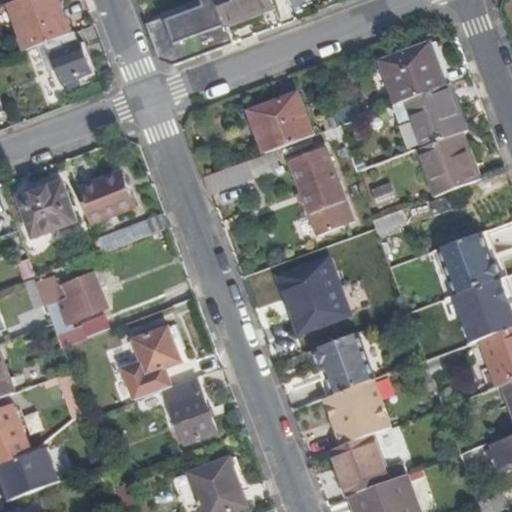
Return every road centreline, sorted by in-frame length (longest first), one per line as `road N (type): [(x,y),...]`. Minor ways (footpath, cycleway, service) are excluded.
road 1 (residential): [(151,102),(305,511)]
road 2 (residential): [(420,0),(151,102)]
road 3 (residential): [(151,102),(0,160)]
road 4 (residential): [(511,116),(467,0)]
